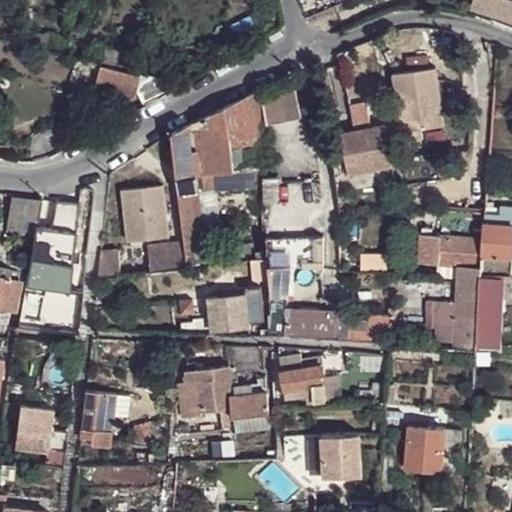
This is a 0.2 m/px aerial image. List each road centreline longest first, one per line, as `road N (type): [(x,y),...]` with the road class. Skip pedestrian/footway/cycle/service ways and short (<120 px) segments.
road 1 (residential): [(0,180),(28,183),(100,164),(299,39)]
road 2 (residential): [(511,41),(440,17),(390,20),(332,46),(299,39)]
